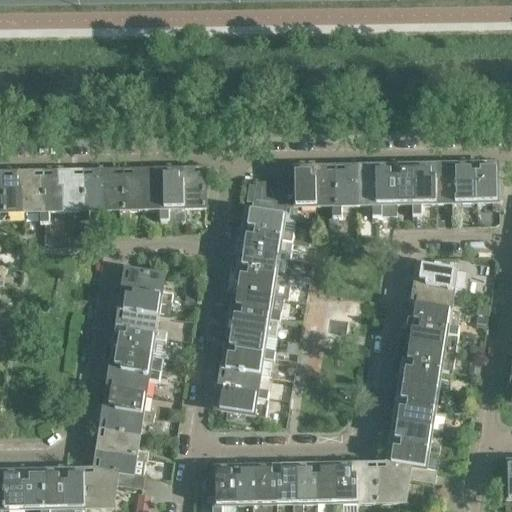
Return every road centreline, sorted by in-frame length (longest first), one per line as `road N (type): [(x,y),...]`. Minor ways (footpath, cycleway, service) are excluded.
road 1 (residential): [(193,455),(373,452),(411,241),(511,245)]
road 2 (residential): [(0,461),(74,461),(114,249),(223,246)]
road 3 (residential): [(238,163),(511,157)]
road 4 (residential): [(0,167),(238,163)]
road 5 (residential): [(193,455),(223,246)]
road 6 (residential): [(484,447),(511,251)]
